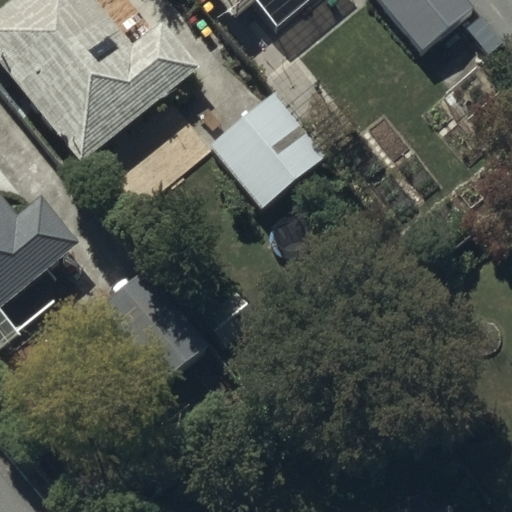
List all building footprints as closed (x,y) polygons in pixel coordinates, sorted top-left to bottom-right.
[(90,0),(8,0),(0,7),(0,70),(76,164),(195,68),(159,24),(130,48),(90,0)] [(214,0),(230,19),(253,0),(214,0)] [(462,0),(373,0),(419,54),(471,10),(462,0)] [(324,157),(273,94),(207,148),(259,210),(324,157)] [(0,347),(15,336),(0,317),(0,303),(75,243),(40,200),(14,221),(0,203),(0,347)] [(139,401),(206,347),(144,271),(77,325),(139,401)]
